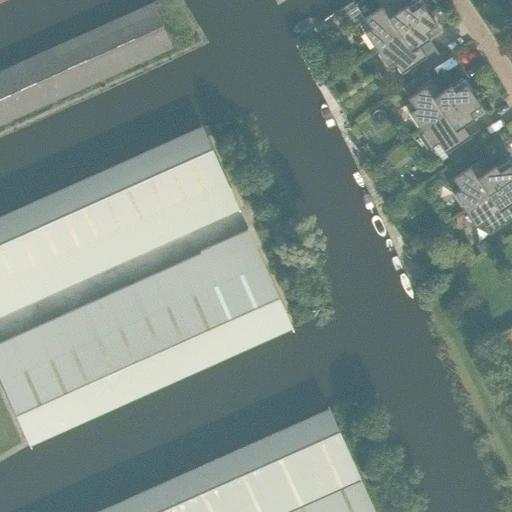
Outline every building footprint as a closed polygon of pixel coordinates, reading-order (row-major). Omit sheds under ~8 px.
[(375,50),(428,15),(418,0),(413,0),(395,12),(388,1),(363,18),(370,29),(364,33),(373,47),(375,50)] [(0,124),(172,47),(152,3),(0,71),(0,124)] [(428,15),(375,50),(377,54),(378,54),(387,67),(393,63),(400,74),(425,57),(418,46),(440,32),(428,15)] [(413,80),(427,71),(422,64),(408,72),(413,80)] [(420,132),(473,96),(462,79),(440,94),(433,83),(408,100),(415,111),(409,115),(418,128),(418,129),(420,132)] [(473,96),(420,132),(422,135),(423,135),(432,149),(438,144),(446,155),(470,139),(463,128),(485,113),(473,96)] [(0,316),(239,209),(202,127),(0,217),(0,316)] [(459,160),(470,152),(465,144),(454,151),(459,160)] [(463,211),(511,177),(511,167),(505,158),(483,172),(470,152),(459,160),(465,169),(451,178),(459,189),(452,193),(461,207),(463,211)] [(511,177),(463,211),(466,214),(475,227),(481,223),(489,234),(511,218),(511,214),(506,206),(511,202),(511,177)] [(0,380),(29,445),(292,328),(249,231),(200,252),(201,254),(0,343),(0,380)] [(451,269),(474,254),(466,243),(443,257),(451,269)] [(343,511),(303,420),(96,511),(343,511)]
